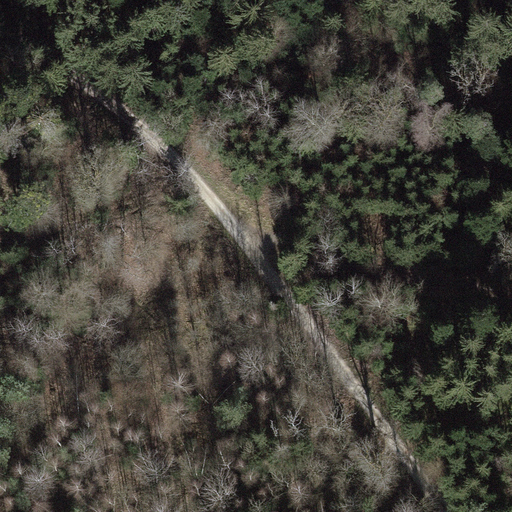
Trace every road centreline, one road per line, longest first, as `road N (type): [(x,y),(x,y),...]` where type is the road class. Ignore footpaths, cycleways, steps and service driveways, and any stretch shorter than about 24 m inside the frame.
road 1 (track): [(447,511),(244,233),(152,142),(0,30)]
road 2 (track): [(244,233),(298,234),(385,280),(511,297)]
